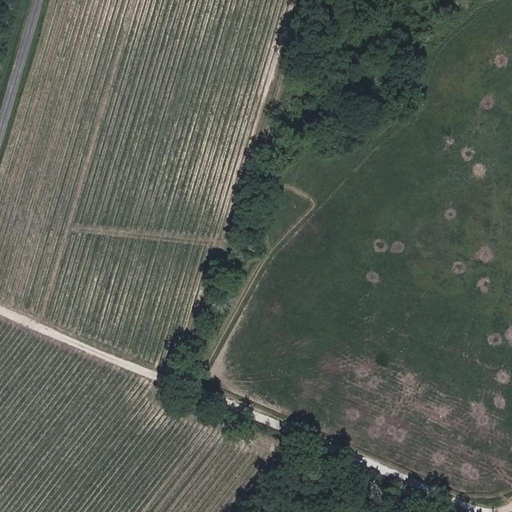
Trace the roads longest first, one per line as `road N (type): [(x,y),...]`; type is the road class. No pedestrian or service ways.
road 1 (track): [(0,310),(455,504),(487,509),(511,499)]
road 2 (tertiary): [(0,130),(38,0)]
